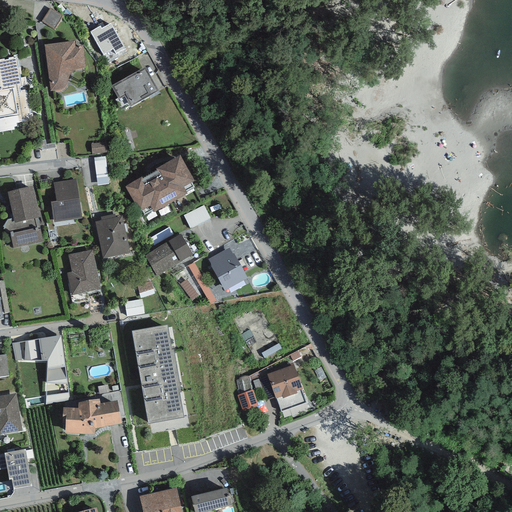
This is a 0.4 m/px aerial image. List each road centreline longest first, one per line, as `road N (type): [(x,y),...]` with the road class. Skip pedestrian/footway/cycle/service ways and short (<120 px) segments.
road 1 (residential): [(104,0),(135,14),(148,32),(344,391)]
road 2 (residential): [(105,486),(287,439),(331,413),(344,391)]
road 3 (track): [(344,391),(389,426),(511,488)]
